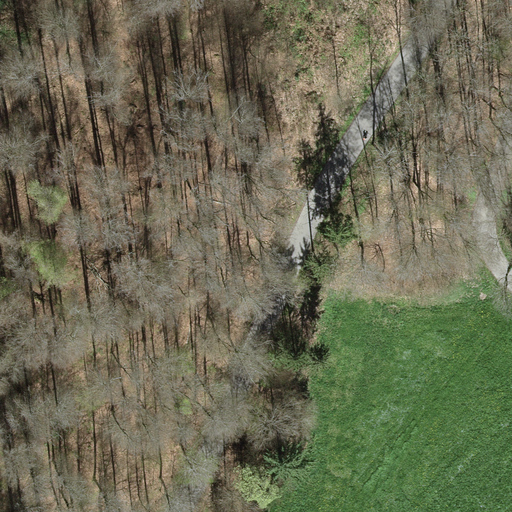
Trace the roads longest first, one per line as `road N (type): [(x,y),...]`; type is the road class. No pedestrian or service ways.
road 1 (unclassified): [(440,0),(333,176),(180,511)]
road 2 (unclassified): [(511,123),(487,213),(498,256),(511,274)]
